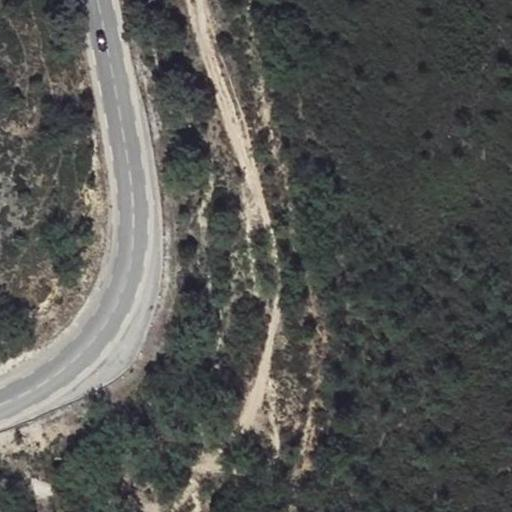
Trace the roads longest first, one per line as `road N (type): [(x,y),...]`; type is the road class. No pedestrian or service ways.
road 1 (track): [(197,0),(254,194),(247,239),(275,322),(265,366),(208,469),(163,506),(125,510),(29,486),(0,488)]
road 2 (secondary): [(0,406),(55,379),(111,319),(133,250),(131,174),(97,0)]
